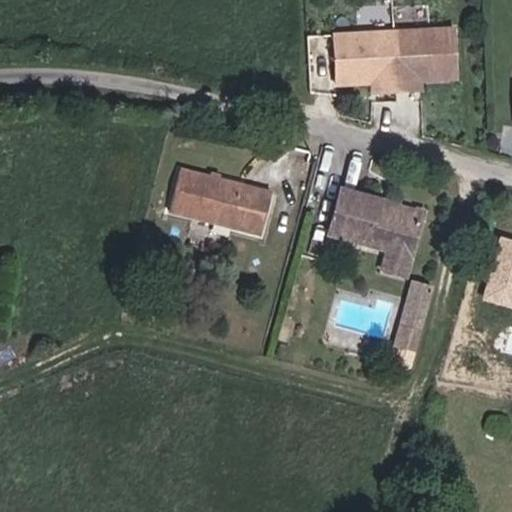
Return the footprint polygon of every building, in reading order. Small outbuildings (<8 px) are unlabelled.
[(446,26),(330,36),(334,85),(370,82),(371,93),(408,90),(407,80),(450,77),(446,26)] [(275,191),(182,170),(173,212),(265,233),(275,191)] [(423,210),(338,189),(327,235),(382,248),(377,270),(406,277),(423,210)] [(511,245),(499,242),(483,302),(511,310),(511,245)] [(440,282),(421,275),(402,336),(421,343),(440,282)]
